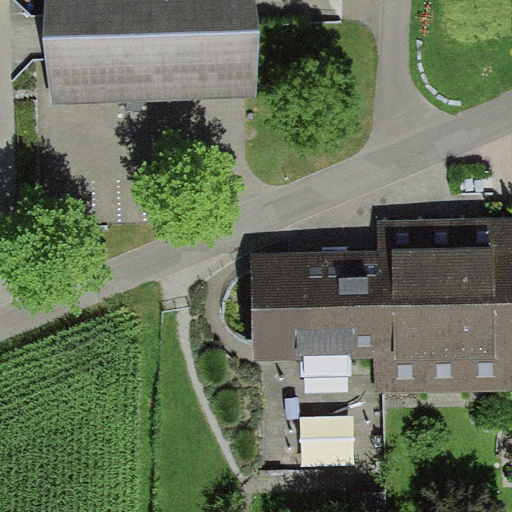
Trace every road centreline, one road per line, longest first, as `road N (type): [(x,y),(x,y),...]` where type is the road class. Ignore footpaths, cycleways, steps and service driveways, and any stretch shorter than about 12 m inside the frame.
road 1 (residential): [(0,316),(511,98)]
road 2 (track): [(392,149),(397,0)]
